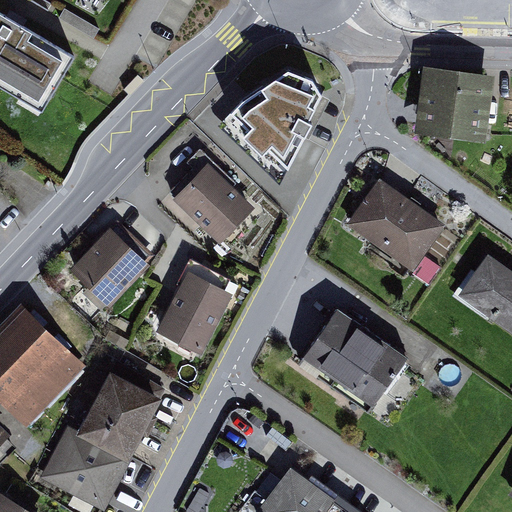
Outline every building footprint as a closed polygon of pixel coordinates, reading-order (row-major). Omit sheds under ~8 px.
[(76,53),(0,7),(0,83),(43,109),(76,53)] [(100,27),(65,7),(59,18),(94,38),(100,27)] [(496,72),(424,63),(415,130),(487,139),(496,72)] [(241,97),(231,108),(248,125),(242,130),(262,150),(268,145),(288,165),(313,116),(310,114),(322,91),(313,74),(288,65),(241,97)] [(175,195),(173,197),(220,242),(255,205),(235,185),(238,182),(201,147),(187,161),(193,167),(170,191),(175,195)] [(446,223),(379,176),(346,223),(413,270),(446,223)] [(118,219),(71,267),(110,305),(151,262),(148,260),(154,254),(118,219)] [(511,268),(488,251),(458,293),(511,330),(511,268)] [(176,283),(179,285),(157,329),(202,352),(233,291),(225,288),(231,277),(190,257),(176,283)] [(21,301),(0,322),(0,400),(27,426),(87,365),(21,301)] [(408,355),(337,306),(298,363),(369,411),(408,355)] [(113,368),(110,367),(106,374),(96,368),(83,392),(93,398),(75,432),(130,460),(168,386),(117,360),(113,368)] [(0,464),(17,446),(7,437),(11,432),(0,421),(0,464)] [(75,432),(66,427),(40,476),(105,510),(130,460),(75,432)] [(353,511),(291,466),(267,499),(255,490),(238,511),(353,511)] [(37,511),(1,490),(0,491),(0,511),(37,511)]
